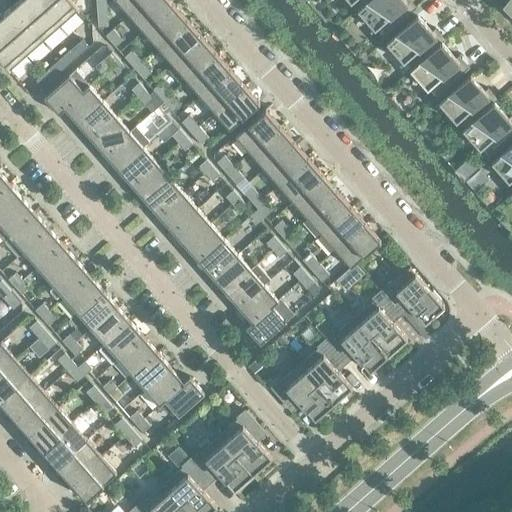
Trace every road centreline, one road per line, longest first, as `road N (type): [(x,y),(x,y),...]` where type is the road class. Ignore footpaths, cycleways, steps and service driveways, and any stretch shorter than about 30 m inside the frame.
road 1 (residential): [(481,314),(208,0)]
road 2 (residential): [(217,354),(0,107)]
road 3 (residential): [(312,462),(481,314)]
road 4 (tertiary): [(344,511),(511,372)]
road 5 (residential): [(217,354),(312,462)]
